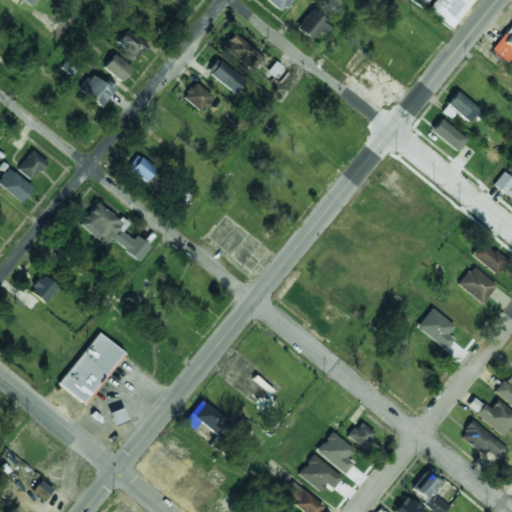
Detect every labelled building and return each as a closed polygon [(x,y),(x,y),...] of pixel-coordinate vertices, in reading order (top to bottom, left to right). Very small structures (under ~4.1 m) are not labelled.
[(290,0),(266,0),(281,11),(290,0)] [(472,0),(434,0),(427,11),(451,29),(472,0)] [(325,26),(321,22),(323,19),(310,8),(295,28),(312,42),(325,26)] [(511,54),(511,24),(493,52),(507,62),(511,54)] [(127,27),(116,41),(126,48),(122,52),(134,61),(148,43),(127,27)] [(222,45),(251,69),(261,56),(232,33),(222,45)] [(102,67),(120,82),(131,68),(113,54),(102,67)] [(234,94),(245,80),(216,57),(205,71),(234,94)] [(76,90),(100,107),(114,89),(90,71),(76,90)] [(211,96),(193,82),(181,97),(199,111),(211,96)] [(478,119),(483,112),(454,91),(445,105),(468,121),(472,115),(478,119)] [(429,130),(455,152),(465,139),(439,118),(429,130)] [(45,161),(29,150),(15,170),(31,180),(45,161)] [(126,168),(145,182),(155,168),(136,154),(126,168)] [(0,175),(0,188),(21,202),(31,186),(5,168),(0,175)] [(508,199),(511,194),(511,178),(502,171),(491,184),(508,199)] [(149,245),(134,235),(131,239),(121,233),(127,224),(94,202),(78,226),(105,245),(109,239),(138,260),(149,245)] [(494,275),(506,261),(482,241),(470,256),(494,275)] [(494,283),(469,267),(456,287),(482,303),(494,283)] [(28,291),(44,303),(57,286),(41,274),(28,291)] [(84,405),(123,353),(95,332),(56,384),(84,405)] [(511,374),(509,372),(493,392),(511,406),(511,374)] [(198,422),(216,434),(227,417),(198,399),(183,423),(193,429),(198,422)] [(511,420),(511,411),(495,400),(489,408),(482,403),(473,416),(503,435),(511,420)] [(108,414),(112,425),(124,420),(120,409),(108,414)] [(482,456),(486,451),(497,460),(506,448),(471,420),(457,436),(482,456)] [(346,437),(361,449),(374,433),(358,421),(346,437)] [(141,466),(159,478),(168,464),(150,452),(141,466)] [(408,487),(426,504),(433,497),(430,494),(439,484),(424,470),(408,487)] [(51,489),(39,480),(30,492),(42,501),(51,489)] [(281,496),(301,511),(317,511),(321,507),(292,483),(281,496)] [(393,511),(425,511),(404,495),(392,511),(393,511)] [(436,511),(442,511),(447,506),(434,495),(427,504),(436,511)]
